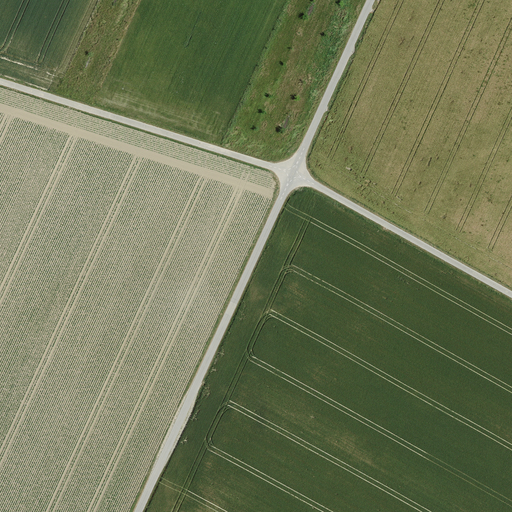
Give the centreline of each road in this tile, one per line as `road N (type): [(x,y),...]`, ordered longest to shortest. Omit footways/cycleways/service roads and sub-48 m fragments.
road 1 (unclassified): [(371,0),(137,511)]
road 2 (track): [(511,294),(292,172),(0,81)]
